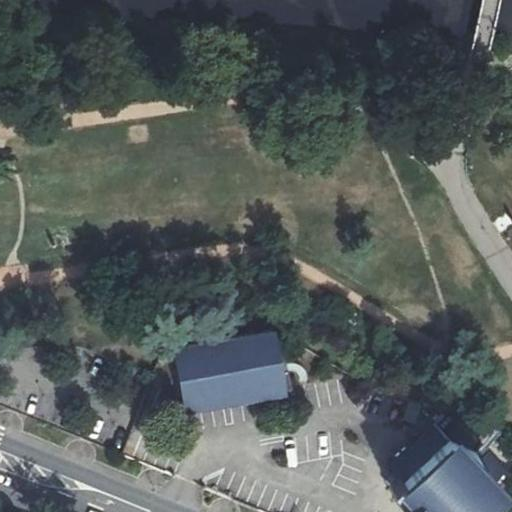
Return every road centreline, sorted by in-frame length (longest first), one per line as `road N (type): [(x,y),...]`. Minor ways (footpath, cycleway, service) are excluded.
road 1 (primary): [(176,511),(0,438)]
road 2 (unknown): [(0,366),(118,421)]
